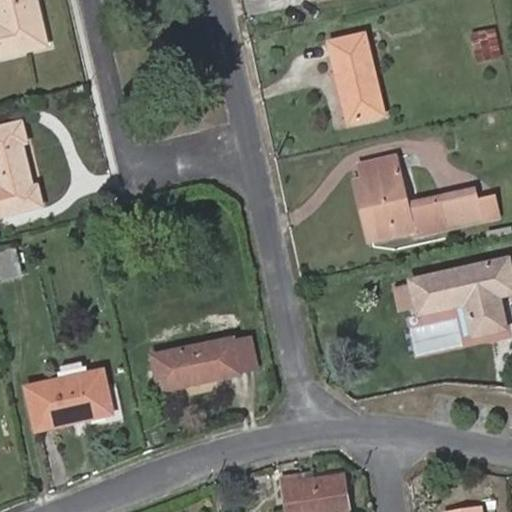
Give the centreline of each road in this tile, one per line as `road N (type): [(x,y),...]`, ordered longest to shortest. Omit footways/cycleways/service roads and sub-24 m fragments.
road 1 (residential): [(90,0),(131,174),(252,144)]
road 2 (residential): [(308,433),(252,144)]
road 3 (residential): [(308,433),(207,458),(66,511)]
road 4 (residential): [(252,144),(222,0)]
road 5 (residential): [(511,452),(384,433)]
